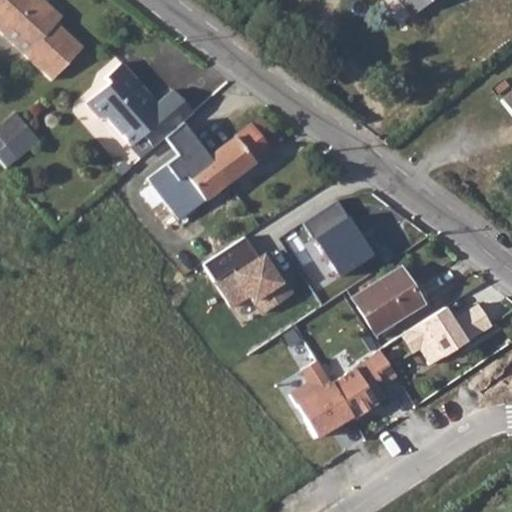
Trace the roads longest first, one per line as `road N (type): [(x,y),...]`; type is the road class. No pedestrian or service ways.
road 1 (residential): [(511,270),(141,0)]
road 2 (unclassified): [(355,511),(490,420),(511,417)]
